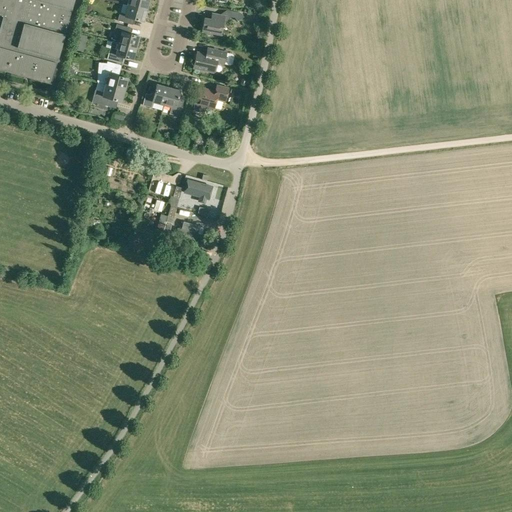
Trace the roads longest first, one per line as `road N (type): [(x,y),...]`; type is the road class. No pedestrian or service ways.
road 1 (track): [(239,164),(511,137)]
road 2 (residential): [(239,164),(277,0)]
road 3 (residential): [(126,137),(0,102)]
